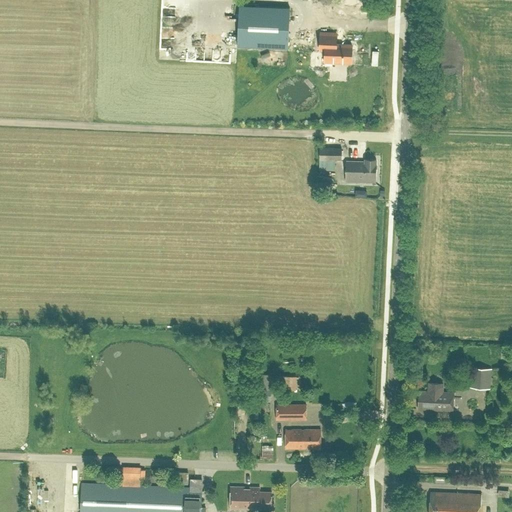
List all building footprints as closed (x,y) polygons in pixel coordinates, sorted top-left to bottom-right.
[(239,5),(237,46),(288,48),(290,7),(239,5)] [(321,32),(320,49),(325,49),(325,61),(351,62),(352,45),(336,44),(336,33),(321,32)] [(341,160),(341,147),(319,146),(318,160),(341,160)] [(375,182),(376,159),(364,159),(364,161),(346,161),(345,181),(375,182)] [(489,388),(491,368),(471,366),(469,387),(489,388)] [(299,387),(298,374),(284,375),(285,388),(299,387)] [(256,401),(271,401),(271,383),(256,382),(256,401)] [(428,390),(419,390),(418,409),(453,410),(454,392),(437,391),(437,382),(428,382),(428,390)] [(276,404),(276,419),(306,419),(306,404),(276,404)] [(288,429),(288,447),(322,448),(322,429),(288,429)] [(142,476),(147,476),(147,465),(120,465),(120,483),(142,484),(142,476)] [(80,511),(205,511),(205,507),(201,507),(202,488),(81,483),(80,511)] [(231,486),(230,508),(259,509),(259,508),(271,508),(272,491),(259,491),(259,487),(250,487),(250,489),(244,489),(244,486),(231,486)] [(480,511),(482,494),(430,491),(429,511),(480,511)]
